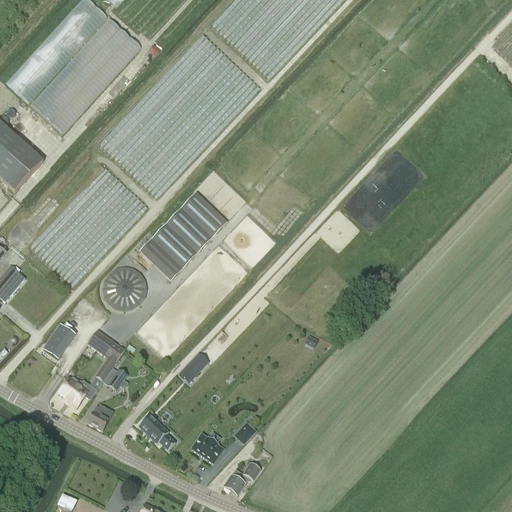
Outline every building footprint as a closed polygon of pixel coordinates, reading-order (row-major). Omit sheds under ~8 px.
[(94,34),(107,17),(85,0),(79,0),(32,60),(34,62),(28,69),(28,70),(26,73),(31,76),(36,70),(41,74),(34,83),(39,87),(41,84),(44,87),(51,79),(54,82),(93,34),(94,34)] [(107,0),(117,9),(124,0),(107,0)] [(31,107),(63,136),(141,49),(108,20),(31,107)] [(153,46),(148,52),(155,59),(160,53),(153,46)] [(43,163),(32,153),(0,124),(0,180),(15,194),(43,163)] [(194,197),(140,254),(171,283),(225,226),(194,197)] [(0,301),(4,305),(24,281),(10,269),(0,280),(0,301)] [(144,300),(146,292),(144,283),(139,276),(132,271),(124,269),(115,271),(108,276),(103,283),(101,292),(103,300),(108,307),(115,312),(124,314),(132,312),(139,307),(144,300)] [(60,361),(75,334),(58,325),(44,353),(60,361)] [(71,381),(69,383),(68,382),(59,397),(71,405),(69,408),(76,412),(84,399),(90,403),(103,385),(112,371),(124,354),(96,334),(87,347),(108,361),(96,379),(89,388),(89,389),(82,384),(79,384),(73,380),(71,381)] [(304,345),(314,350),(319,342),(309,337),(304,345)] [(179,376),(184,381),(189,375),(194,381),(209,366),(199,356),(179,376)] [(117,375),(112,371),(103,385),(116,394),(127,378),(118,373),(117,375)] [(102,434),(111,418),(96,410),(87,426),(102,434)] [(149,417),(137,429),(157,447),(159,445),(167,454),(175,446),(166,437),(168,435),(149,417)] [(235,438),(244,446),(255,434),(246,426),(235,438)] [(191,451),(213,466),(223,452),(217,447),(218,446),(208,440),(207,441),(201,437),(191,451)] [(235,472),(223,489),(237,499),(248,482),(252,484),(261,473),(249,465),(242,477),(235,472)] [(68,511),(72,511),(77,503),(62,495),(57,506),(68,511)]
